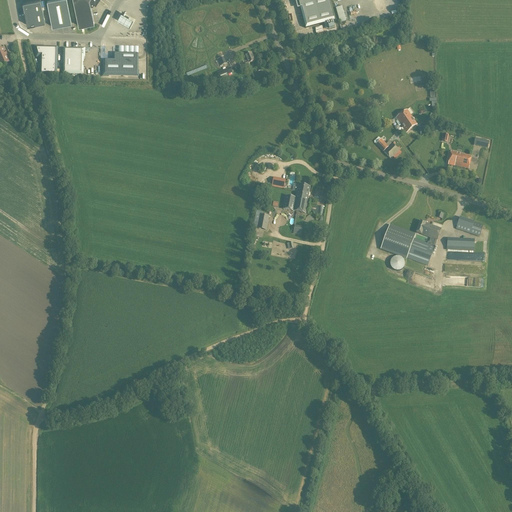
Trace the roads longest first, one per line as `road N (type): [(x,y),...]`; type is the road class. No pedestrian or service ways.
road 1 (track): [(0,385),(49,417),(85,410),(283,320)]
road 2 (track): [(32,511),(36,432),(68,298),(67,265)]
road 3 (track): [(67,265),(59,191),(18,36)]
road 4 (track): [(433,511),(359,386),(305,319)]
road 5 (track): [(283,320),(202,292),(67,265)]
road 6 (tertiary): [(351,167),(325,151),(259,0)]
road 7 (tertiary): [(511,213),(351,167)]
road 8 (unclassified): [(119,0),(92,38),(18,36),(10,0)]
road 9 (track): [(511,378),(359,386)]
